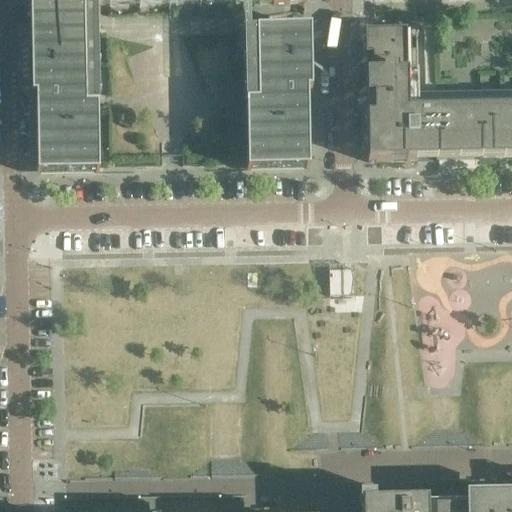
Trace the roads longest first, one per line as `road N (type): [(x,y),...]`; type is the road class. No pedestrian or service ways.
road 1 (residential): [(15,221),(345,220)]
road 2 (residential): [(22,511),(15,221)]
road 3 (residential): [(15,221),(7,0)]
road 4 (residential): [(345,220),(345,0)]
road 5 (residential): [(345,220),(511,214)]
